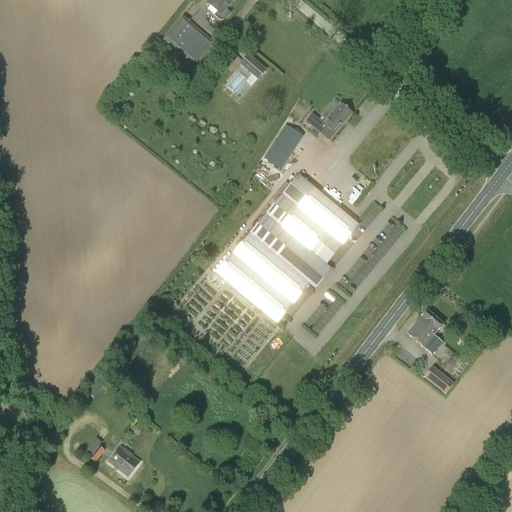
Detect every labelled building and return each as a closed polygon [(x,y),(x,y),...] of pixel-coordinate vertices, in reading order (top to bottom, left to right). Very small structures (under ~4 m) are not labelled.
[(209,0),(207,4),(221,16),(234,0),(209,0)] [(213,43),(183,18),(165,40),(195,65),(213,43)] [(266,71),(247,56),(239,66),(258,80),(266,71)] [(340,104),(322,125),(312,116),(306,122),(328,141),(334,135),(351,114),(340,104)] [(293,137),(280,129),(259,163),(271,171),(293,137)] [(275,325),(308,285),(358,226),(298,176),(215,275),(275,325)] [(432,355),(442,344),(434,336),(443,325),(427,311),(422,318),(408,335),(432,355)] [(437,373),(430,382),(442,392),(450,383),(437,373)] [(104,386),(95,379),(85,392),(95,399),(104,386)] [(105,451),(99,446),(90,458),(96,463),(105,451)] [(110,462),(128,477),(140,462),(121,448),(110,462)]
